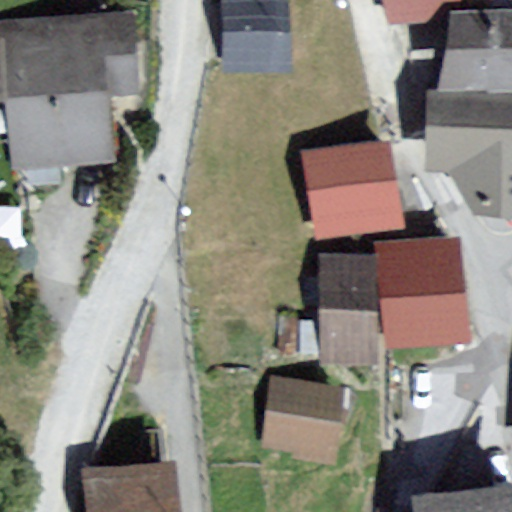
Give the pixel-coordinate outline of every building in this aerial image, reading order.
[(287,0),(222,0),(224,70),(289,68),(287,0)] [(458,0),(386,0),(391,19),(458,13),(458,0)] [(138,13),(3,19),(10,169),(115,164),(112,88),(142,86),(138,13)] [(511,15),(449,15),(449,84),(511,83),(511,15)] [(511,97),(436,96),(435,161),(460,172),(481,213),(511,213),(511,97)] [(389,143),(304,156),(315,233),(400,221),(389,143)] [(452,238),(377,243),(384,350),(460,345),(452,238)] [(319,363),(374,364),(375,258),(321,257),(320,319),(320,352),(319,363)] [(320,319),(288,320),(288,352),(320,352),(320,319)] [(345,386),(270,375),(260,446),(297,451),(296,457),(333,463),(345,386)] [(178,511),(176,463),(84,469),(87,511),(178,511)] [(511,511),(511,486),(419,498),(420,511),(511,511)]
